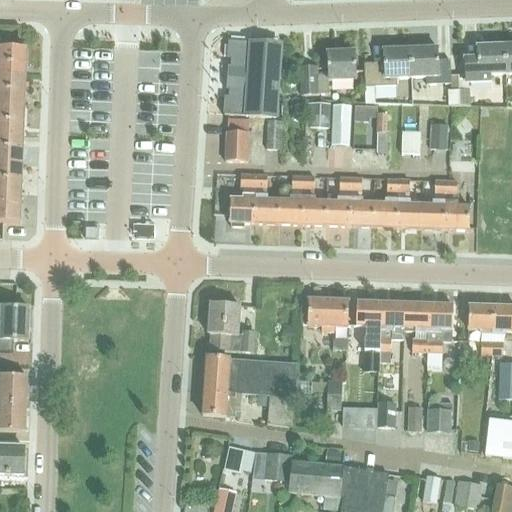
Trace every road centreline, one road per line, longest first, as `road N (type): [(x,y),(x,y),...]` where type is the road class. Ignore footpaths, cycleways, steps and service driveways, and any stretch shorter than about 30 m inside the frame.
road 1 (residential): [(511,276),(181,266)]
road 2 (residential): [(53,260),(44,511)]
road 3 (residential): [(181,266),(194,17)]
road 4 (residential): [(61,13),(53,260)]
road 5 (residential): [(161,511),(181,266)]
road 6 (residential): [(267,17),(511,7)]
road 7 (residential): [(194,17),(61,13)]
road 8 (residential): [(181,266),(53,260)]
